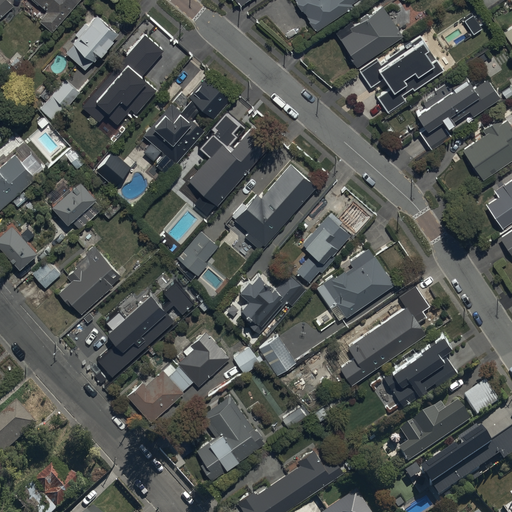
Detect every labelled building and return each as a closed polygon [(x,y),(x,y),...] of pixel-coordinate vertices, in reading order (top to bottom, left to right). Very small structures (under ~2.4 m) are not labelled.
[(0,0),(0,20),(14,7),(7,0),(0,0)] [(33,0),(34,1),(42,8),(48,13),(40,22),(53,33),(80,0),(33,0)] [(294,0),(314,28),(350,3),(348,0),(294,0)] [(355,63),(401,31),(381,2),(352,21),(349,16),(333,27),(346,46),(345,47),(355,63)] [(481,25),(471,12),(463,17),(473,30),(481,25)] [(64,53),(85,71),(117,33),(96,16),(64,53)] [(511,21),(500,29),(510,45),(511,43),(511,21)] [(157,85),(140,71),(162,45),(142,29),(81,101),(100,118),(106,111),(117,120),(130,105),(137,110),(157,85)] [(412,86),(442,66),(419,33),(379,60),(375,54),(357,66),(369,83),(382,75),(389,85),(376,94),(387,110),(405,97),(401,91),(411,84),(412,86)] [(181,107),(170,98),(141,131),(163,149),(153,161),(162,168),(172,157),(175,159),(203,126),(193,117),(203,106),(213,114),(231,94),(205,72),(187,93),(191,96),(181,107)] [(0,75),(0,103),(16,89),(3,73),(1,75),(0,75)] [(40,103),(54,115),(79,86),(64,74),(40,103)] [(470,112),(496,94),(483,75),(469,84),(463,74),(454,80),(450,75),(433,86),(434,88),(420,98),(424,104),(414,110),(423,124),(417,128),(429,146),(449,133),(443,125),(452,119),(451,118),(467,107),(470,112)] [(211,154),(188,180),(191,184),(188,188),(210,207),(214,203),(217,206),(272,143),(250,123),(231,145),(228,142),(244,123),(225,107),(209,125),(212,127),(198,143),(211,154)] [(461,145),(481,174),(511,153),(511,121),(510,123),(504,115),(499,119),(496,114),(480,125),(484,130),(461,145)] [(129,162),(109,146),(93,165),(112,181),(129,162)] [(0,205),(20,188),(36,173),(14,149),(0,161),(0,205)] [(264,246),(317,186),(291,164),(261,198),(257,195),(246,207),(243,204),(231,217),(248,232),(245,236),(259,249),(262,245),(264,246)] [(50,198),(66,216),(68,214),(79,226),(100,207),(89,195),(93,191),(77,173),(50,198)] [(500,225),(511,216),(511,173),(493,186),(497,192),(484,201),(500,225)] [(180,190),(165,177),(151,193),(154,195),(150,199),(160,208),(164,203),(167,205),(180,190)] [(109,218),(120,207),(114,201),(103,212),(109,218)] [(310,278),(308,277),(317,266),(319,268),(333,252),(331,250),(348,231),(337,221),(341,217),(354,229),(363,219),(347,205),(338,215),(329,208),(301,240),(310,248),(294,267),(302,274),(298,278),(305,284),(310,278)] [(0,225),(0,240),(17,260),(34,245),(9,217),(0,225)] [(511,225),(499,234),(511,253),(511,225)] [(218,246),(200,230),(176,256),(197,275),(207,263),(205,261),(218,246)] [(70,276),(58,287),(78,311),(120,273),(100,250),(99,250),(93,244),(64,270),(70,276)] [(346,318),(394,285),(368,247),(340,266),(344,270),(334,277),(332,274),(314,287),(338,321),(345,316),(346,318)] [(31,270),(45,285),(61,271),(47,256),(31,270)] [(289,301),(303,286),(285,270),(273,285),(255,270),(248,278),(247,277),(236,289),(246,297),(238,306),(248,315),(244,320),(251,326),(256,320),(258,322),(280,298),(284,301),(285,298),(289,301)] [(162,288),(169,296),(161,303),(159,300),(148,287),(106,325),(117,338),(97,356),(112,372),(174,317),(165,307),(173,300),(181,309),(194,298),(175,277),(162,288)] [(430,307),(416,286),(399,298),(406,307),(347,347),(355,359),(340,369),(352,386),(426,335),(418,323),(426,317),(423,312),(430,307)] [(193,378),(198,383),(229,355),(208,331),(205,327),(189,342),(192,346),(177,359),(179,362),(193,378)] [(441,331),(376,377),(383,388),(389,384),(392,388),(386,392),(395,404),(401,400),(403,402),(425,386),(424,384),(432,379),(435,383),(455,368),(442,349),(449,344),(441,331)] [(257,345),(275,372),(294,360),(276,333),(257,345)] [(233,353),(244,370),(259,360),(248,343),(233,353)] [(296,394),(316,380),(303,361),(283,376),(296,394)] [(179,362),(167,373),(181,389),(193,378),(179,362)] [(143,377),(126,392),(150,419),(167,404),(183,390),(181,389),(167,373),(161,366),(145,380),(143,377)] [(498,401),(484,381),(464,395),(477,415),(498,401)] [(192,449),(210,475),(263,439),(246,413),(231,391),(200,411),(215,433),(192,449)] [(0,455),(36,423),(16,401),(0,414),(0,455)] [(407,441),(397,447),(407,461),(469,421),(456,401),(444,409),(439,402),(399,428),(407,441)] [(280,416),(287,427),(306,414),(299,403),(280,416)] [(454,447),(421,469),(438,494),(482,464),(486,470),(511,452),(511,429),(510,427),(489,442),(476,423),(455,437),(462,448),(457,451),(454,447)] [(300,463),(255,493),(252,488),(236,498),(244,511),(279,511),(343,470),(333,456),(323,463),(316,452),(313,447),(297,457),(300,463)] [(14,497),(27,511),(53,511),(81,487),(56,459),(14,497)] [(268,478),(284,467),(279,461),(264,472),(268,478)] [(504,492),(491,478),(476,492),(489,506),(504,492)] [(370,511),(356,490),(326,511),(323,511),(370,511)]
